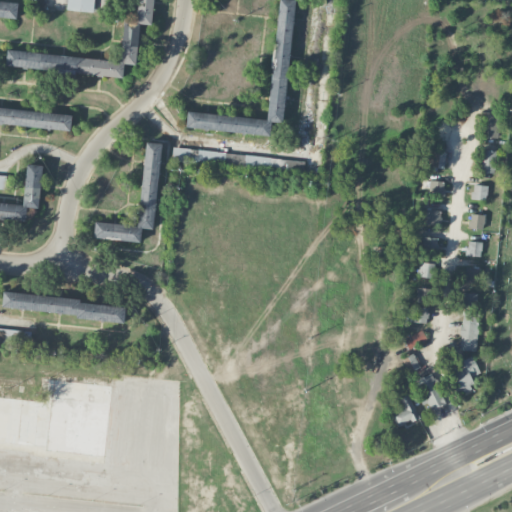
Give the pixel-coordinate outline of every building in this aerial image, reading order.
[(0,0),(0,16),(16,18),(18,2),(0,0)] [(120,60),(6,50),(5,67),(122,78),(123,63),(135,64),(139,23),(151,25),(153,0),(137,0),(136,21),(124,20),(120,60)] [(94,0),(67,0),(66,10),(93,12),(94,0)] [(283,122),(293,0),(276,0),(267,118),(187,112),(185,128),(269,135),(270,121),(283,122)] [(0,124),(70,130),(71,114),(0,107),(0,124)] [(497,137),(497,114),(485,114),(484,137),(497,137)] [(93,238),(139,241),(140,228),(153,229),(160,143),(144,142),(138,225),(94,221),(93,238)] [(243,152),(173,148),(172,162),(243,166),(243,152)] [(493,172),(492,150),(480,150),(480,172),(493,172)] [(432,167),(444,167),(445,152),(433,152),(432,167)] [(304,161),(245,154),(243,168),(302,176),(304,161)] [(0,218),(24,221),(25,207),(38,208),(42,165),(26,164),(23,199),(0,197),(0,218)] [(427,194),(443,195),(444,181),(428,180),(427,194)] [(471,199),(486,200),(487,185),(472,185),(471,199)] [(440,210),(426,209),(425,224),(439,225),(440,210)] [(468,228),(483,229),(484,214),(469,213),(468,228)] [(422,249),(437,249),(437,237),(423,237),(422,249)] [(466,255),(480,256),(482,242),(467,240),(466,255)] [(433,263),(420,262),(419,277),(433,278),(433,263)] [(479,267),(464,267),(464,281),(479,282),(479,267)] [(438,305),(437,288),(416,288),(416,305),(438,305)] [(124,320),(125,303),(3,293),(1,310),(124,320)] [(477,293),(461,293),(461,306),(476,307),(477,293)] [(428,322),(427,306),(413,307),(414,322),(428,322)] [(476,351),(478,313),(461,312),(459,350),(476,351)] [(406,347),(426,341),(423,331),(403,337),(406,347)] [(407,372),(418,368),(413,354),(403,357),(407,372)] [(450,365),(463,392),(475,386),(472,379),(481,375),(471,355),(450,365)] [(426,410),(444,405),(434,373),(416,379),(426,410)] [(111,384),(51,379),(49,400),(0,395),(0,442),(105,452),(111,384)] [(418,418),(409,394),(399,398),(404,410),(393,414),(397,426),(418,418)]
